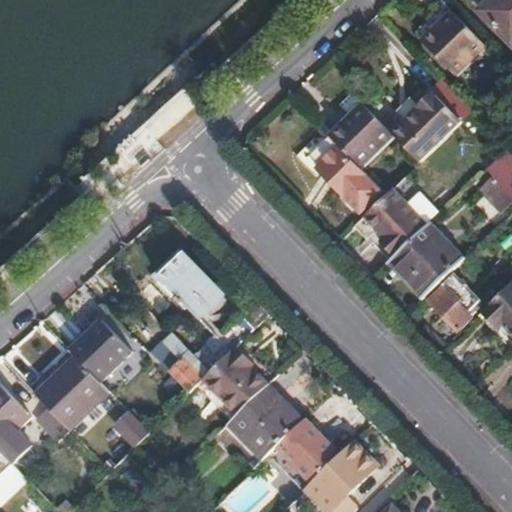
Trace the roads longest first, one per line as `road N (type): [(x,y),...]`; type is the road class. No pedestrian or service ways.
road 1 (residential): [(206,168),(511,488)]
road 2 (residential): [(0,328),(154,196),(206,168)]
road 3 (residential): [(358,0),(214,136),(206,168)]
